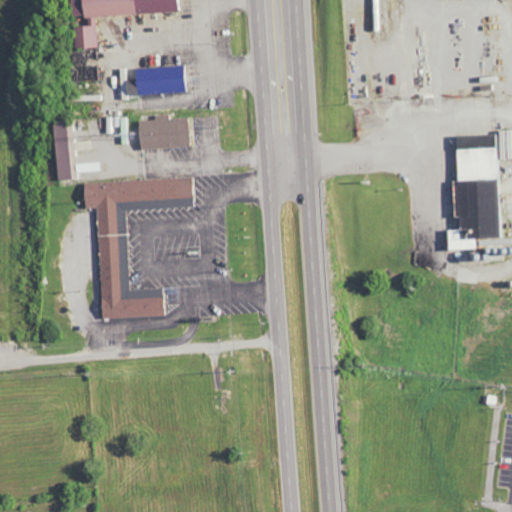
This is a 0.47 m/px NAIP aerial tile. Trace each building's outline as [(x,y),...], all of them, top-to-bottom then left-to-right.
[(79,0),(80,17),(93,16),(94,26),(80,27),(81,49),(103,48),(102,17),(187,12),(186,0),(79,0)] [(143,68),(143,94),(194,93),(193,67),(143,68)] [(147,151),(197,146),(195,118),(171,120),(170,115),(158,116),(159,120),(144,122),(147,151)] [(63,181),(83,180),(80,122),(61,122),(63,181)] [(465,136),(467,182),(462,182),(463,220),(469,219),(469,230),(457,231),(457,251),(485,250),(485,240),(508,239),(504,135),(465,136)]
